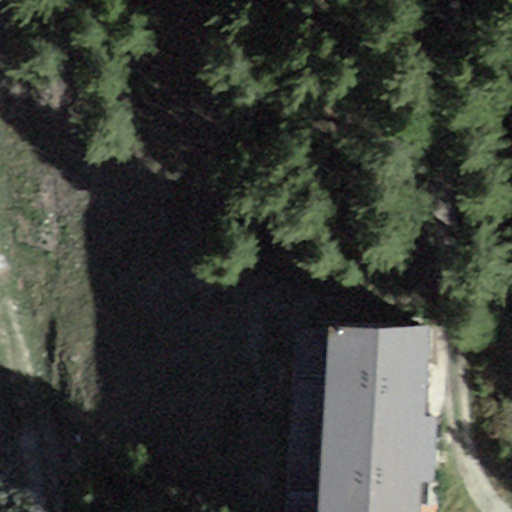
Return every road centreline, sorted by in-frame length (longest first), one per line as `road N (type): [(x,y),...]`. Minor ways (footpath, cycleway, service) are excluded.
road 1 (track): [(495,511),(472,501),(449,332),(454,0)]
road 2 (track): [(0,274),(44,511)]
